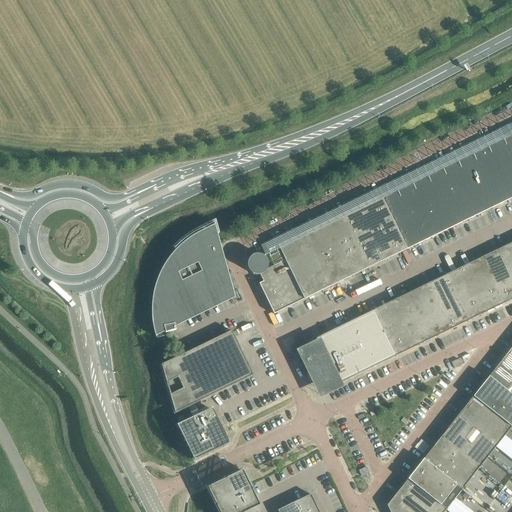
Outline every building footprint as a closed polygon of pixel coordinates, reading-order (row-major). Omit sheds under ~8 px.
[(511,132),(502,137),(511,158),(511,132)] [(511,158),(502,137),(486,145),(511,197),(511,158)] [(511,197),(486,145),(471,152),(497,206),(511,198),(511,197)] [(471,152),(456,159),(482,213),(497,206),(471,152)] [(456,159),(441,167),(467,221),(482,213),(456,159)] [(441,167),(425,174),(452,228),(467,221),(441,167)] [(425,174),(410,182),(436,236),(452,228),(425,174)] [(410,182),(395,189),(421,243),(436,236),(410,182)] [(380,197),(406,250),(421,243),(395,189),(380,197)] [(368,269),(406,250),(380,197),(380,196),(342,215),(368,269)] [(331,287),(368,269),(342,215),(304,233),(331,287)] [(217,245),(215,235),(212,227),(206,230),(205,228),(201,230),(202,232),(200,233),(197,235),(187,241),(184,244),(178,249),(175,252),(172,255),(170,257),(165,264),(163,268),(161,271),(159,275),(158,279),(156,282),(156,283),(171,288),(213,267),(213,268),(221,264),(213,247),(216,245),(217,245)] [(269,253),(262,257),(261,256),(260,256),(259,256),(257,256),(256,256),(255,256),(254,256),(253,257),(251,257),(250,258),(250,259),(249,260),(248,261),(248,262),(247,263),(247,265),(247,266),(247,267),(247,268),(248,269),(248,271),(249,272),(250,273),(251,273),(252,274),(253,275),(254,275),(255,276),(256,276),(258,276),(259,276),(262,282),(258,284),(273,315),(331,287),(304,233),(268,251),(269,253)] [(511,243),(502,248),(511,269),(511,243)] [(479,259),(501,305),(511,300),(511,269),(502,248),(479,259)] [(460,269),(482,314),(501,305),(479,259),(460,269)] [(155,336),(164,334),(176,330),(174,324),(173,325),(172,321),(227,295),(213,268),(213,267),(171,288),(156,283),(155,286),(154,290),(153,293),(153,298),(152,302),(152,306),(151,310),(151,314),(152,318),(152,321),(153,325),(153,329),(154,332),(155,334),(155,336)] [(482,314),(460,269),(445,276),(467,322),(482,314)] [(430,283),(452,329),(467,322),(445,276),(430,283)] [(430,283),(396,300),(418,346),(452,329),(430,283)] [(418,346),(396,300),(384,305),(407,351),(418,346)] [(407,351),(384,305),(373,311),(395,357),(407,351)] [(395,357),(373,311),(307,343),(313,356),(305,360),(317,385),(326,381),(330,389),(395,357)] [(253,376),(232,332),(231,331),(188,352),(161,366),(175,414),(253,376)] [(511,380),(511,358),(507,354),(496,368),(511,380)] [(451,363),(454,369),(461,365),(458,359),(451,363)] [(511,380),(496,368),(488,378),(511,396),(511,380)] [(511,412),(511,396),(488,378),(480,387),(511,412)] [(511,412),(480,387),(473,397),(511,428),(511,426),(511,412)] [(503,438),(511,428),(473,397),(465,407),(503,438)] [(495,448),(503,438),(465,407),(457,417),(495,448)] [(194,461),(229,444),(212,409),(177,426),(194,461)] [(495,448),(457,417),(449,427),(487,458),(495,448)] [(480,468),(487,458),(449,427),(441,437),(480,468)] [(441,437),(434,447),(472,477),(480,468),(441,437)] [(461,491),(472,477),(434,447),(423,460),(461,491)] [(423,460),(407,480),(446,510),(461,491),(423,460)] [(359,471),(359,472),(361,475),(361,476),(362,476),(369,473),(366,467),(359,471)] [(248,511),(260,507),(255,498),(242,471),(207,488),(218,511),(248,511)] [(427,511),(444,511),(446,510),(407,480),(399,490),(427,511)] [(389,503),(400,511),(427,511),(399,490),(389,503)] [(310,495),(294,503),(298,511),(304,511),(316,507),(310,495)] [(277,511),(298,511),(294,503),(277,511)] [(400,511),(389,503),(386,506),(389,511),(400,511)]
